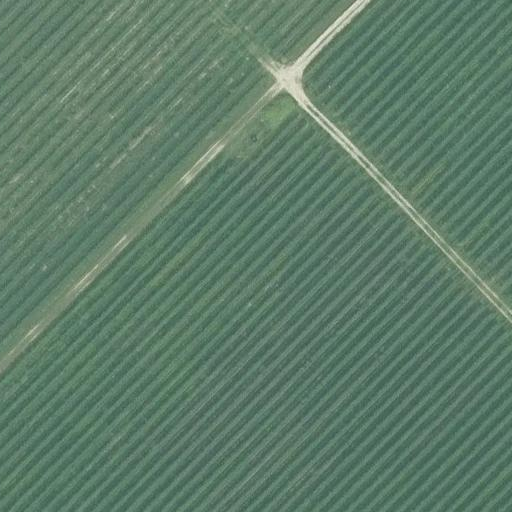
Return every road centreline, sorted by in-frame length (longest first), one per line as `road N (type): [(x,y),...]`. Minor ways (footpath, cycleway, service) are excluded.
road 1 (track): [(0,373),(369,0)]
road 2 (track): [(511,312),(210,0)]
